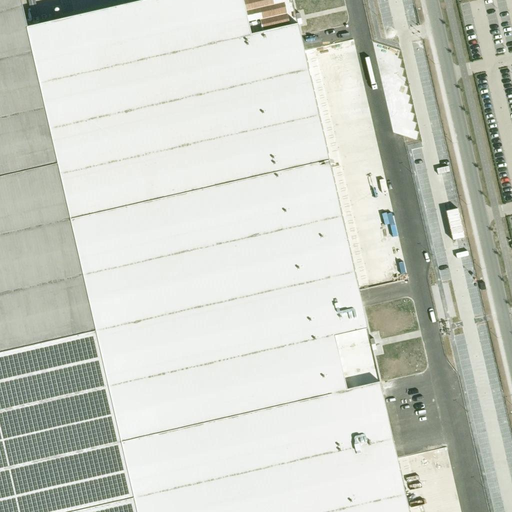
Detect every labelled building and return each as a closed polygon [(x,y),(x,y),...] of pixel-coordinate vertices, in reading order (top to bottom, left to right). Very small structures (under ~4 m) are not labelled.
[(21,0),(0,0),(0,186),(60,173),(27,28),(28,27),(27,27),(21,0)] [(28,27),(27,28),(60,173),(70,219),(329,160),(298,25),(295,14),(291,0),(145,0),(27,27),(28,27)] [(329,160),(70,219),(96,330),(121,441),(379,383),(372,351),(369,339),(329,160)] [(60,173),(0,186),(0,352),(96,330),(70,219),(60,173)] [(0,511),(70,511),(134,498),(121,441),(96,330),(0,352),(0,511)] [(408,511),(379,383),(121,441),(134,498),(137,511),(408,511)] [(137,511),(134,498),(70,511),(137,511)]
